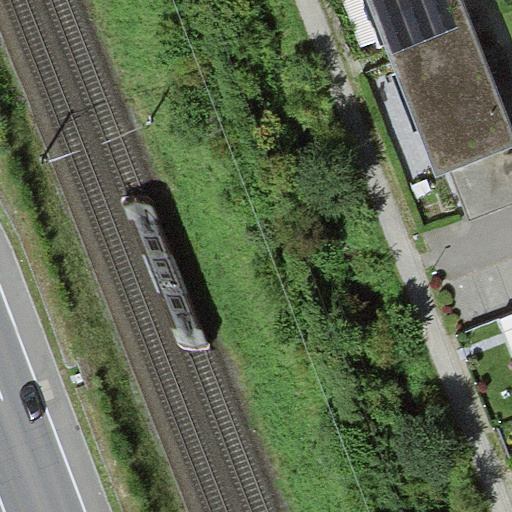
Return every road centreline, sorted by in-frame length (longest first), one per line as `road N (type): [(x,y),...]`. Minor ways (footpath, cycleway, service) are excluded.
road 1 (track): [(311,0),(509,511)]
road 2 (trunk): [(0,398),(44,511)]
